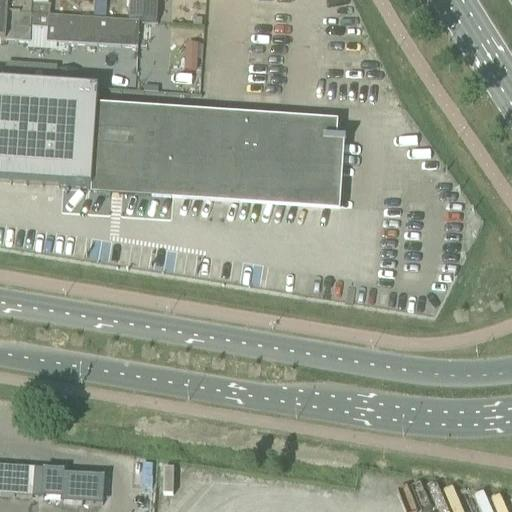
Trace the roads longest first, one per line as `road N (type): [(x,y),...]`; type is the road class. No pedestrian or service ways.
road 1 (secondary): [(511,373),(435,375),(0,303)]
road 2 (secondary): [(0,355),(283,403),(411,417),(511,415)]
